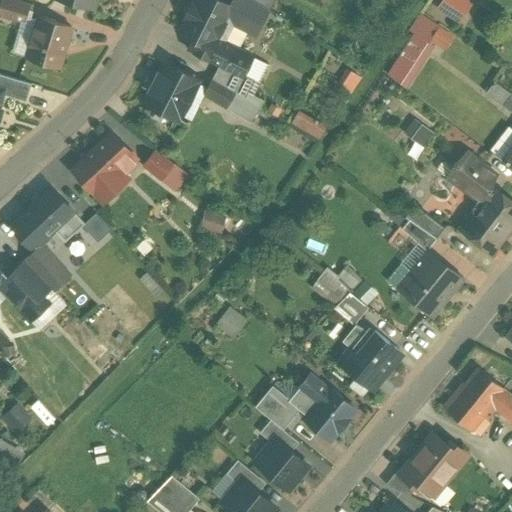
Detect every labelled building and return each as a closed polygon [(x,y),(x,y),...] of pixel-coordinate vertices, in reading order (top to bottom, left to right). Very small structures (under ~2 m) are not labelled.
[(26,6),(2,0),(0,0),(0,1),(0,18),(21,24),(26,6)] [(96,0),(57,0),(94,11),(96,0)] [(208,0),(199,19),(245,43),(263,9),(246,0),(227,0),(227,1),(225,0),(208,0)] [(457,24),(471,3),(466,0),(437,0),(433,8),(457,24)] [(434,46),(444,52),(455,35),(418,12),(406,31),(411,34),(385,76),(407,90),(434,46)] [(72,27),(39,17),(27,59),(59,68),(72,27)] [(245,43),(199,19),(182,50),(236,78),(252,47),(245,43)] [(167,49),(151,77),(196,103),(212,75),(167,49)] [(352,94),(360,78),(348,71),(339,87),(352,94)] [(180,131),(196,103),(151,77),(135,104),(180,131)] [(290,123),(318,139),(325,127),(297,111),(290,123)] [(422,148),(433,133),(420,124),(409,139),(422,148)] [(83,160),(72,170),(103,203),(115,192),(114,192),(128,178),(123,173),(137,160),(112,132),(82,160),(83,160)] [(511,149),(500,165),(511,173),(511,149)] [(186,174),(155,151),(143,167),(175,190),(186,174)] [(499,174),(467,151),(448,176),(480,200),(499,174)] [(73,212),(52,189),(21,217),(43,241),(73,212)] [(493,255),(511,230),(511,204),(495,191),(463,231),(493,255)] [(426,249),(442,227),(413,207),(397,229),(426,249)] [(203,210),(198,227),(220,234),(225,217),(203,210)] [(94,213),(81,226),(95,241),(109,229),(94,213)] [(424,252),(391,292),(426,321),(459,282),(424,252)] [(25,260),(8,277),(8,278),(0,285),(0,287),(30,321),(49,304),(42,296),(50,288),(54,292),(25,260)] [(344,266),(337,276),(324,267),(309,289),(335,306),(356,274),(344,266)] [(0,268),(0,285),(8,278),(8,277),(0,268)] [(360,279),(350,293),(366,305),(377,291),(360,279)] [(351,322),(363,304),(345,292),(333,310),(351,322)] [(229,306),(214,324),(231,338),(246,321),(229,306)] [(511,323),(502,335),(511,344),(511,323)] [(346,346),(331,367),(372,399),(403,360),(370,335),(356,353),(346,346)] [(511,403),(474,374),(444,413),(470,432),(489,407),(511,424),(511,403)] [(276,391),(257,412),(282,434),(297,417),(325,442),(347,417),(306,382),(289,402),(276,391)] [(0,416),(0,419),(14,435),(31,418),(15,402),(0,416)] [(276,436),(251,465),(284,492),(309,463),(276,436)] [(0,440),(0,455),(14,465),(21,454),(0,440)] [(432,440),(400,482),(415,493),(420,487),(437,499),(468,457),(453,446),(448,452),(432,440)] [(245,471),(218,505),(227,511),(271,511),(281,500),(245,471)] [(187,511),(195,503),(170,480),(145,504),(153,511),(187,511)] [(403,511),(391,500),(379,511),(403,511)]
